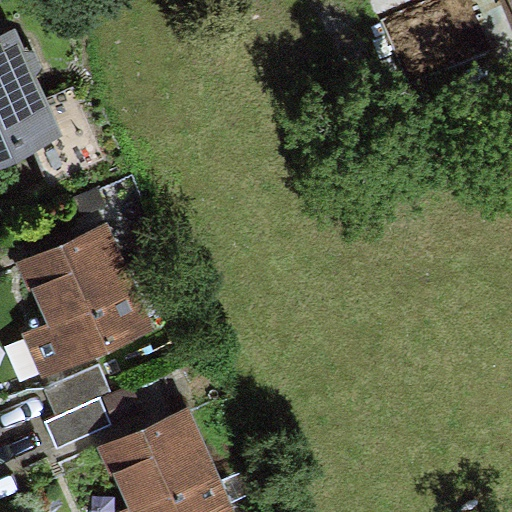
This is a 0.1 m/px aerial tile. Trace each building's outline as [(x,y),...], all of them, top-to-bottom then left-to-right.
[(13,15),(0,20),(0,151),(29,139),(48,184),(105,159),(72,83),(47,94),(13,15)] [(106,211),(21,250),(50,313),(19,327),(41,373),(157,320),(106,211)] [(112,387),(100,359),(44,383),(56,411),(44,416),(57,445),(112,421),(100,393),(103,391),(112,387)] [(130,379),(112,387),(103,391),(116,421),(144,408),(130,379)] [(217,511),(237,503),(188,397),(100,438),(129,498),(114,505),(116,511),(217,511)]
